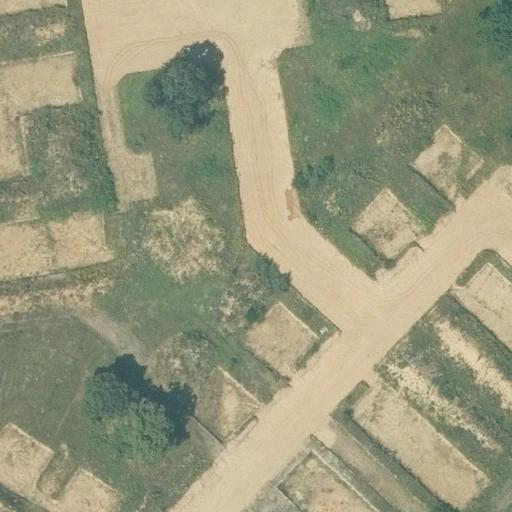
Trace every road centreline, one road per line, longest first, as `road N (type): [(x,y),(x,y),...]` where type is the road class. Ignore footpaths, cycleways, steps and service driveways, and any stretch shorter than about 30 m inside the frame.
road 1 (unknown): [(511,237),(482,211),(208,511)]
road 2 (unknown): [(201,0),(245,56),(268,227),(378,325)]
